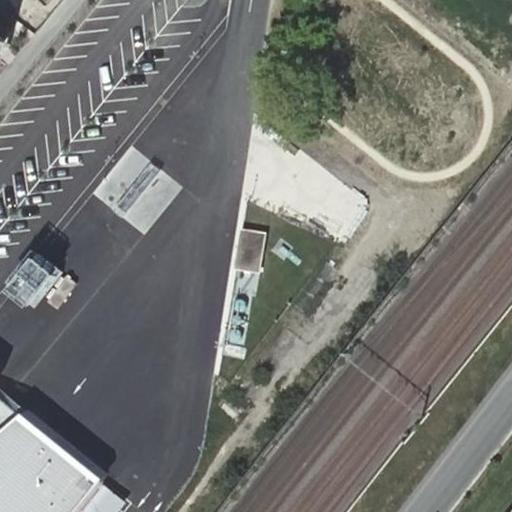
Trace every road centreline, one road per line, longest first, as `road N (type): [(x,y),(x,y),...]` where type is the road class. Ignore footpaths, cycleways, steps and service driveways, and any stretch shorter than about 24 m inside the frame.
road 1 (tertiary): [(511,407),(431,511)]
road 2 (residential): [(76,0),(0,93)]
